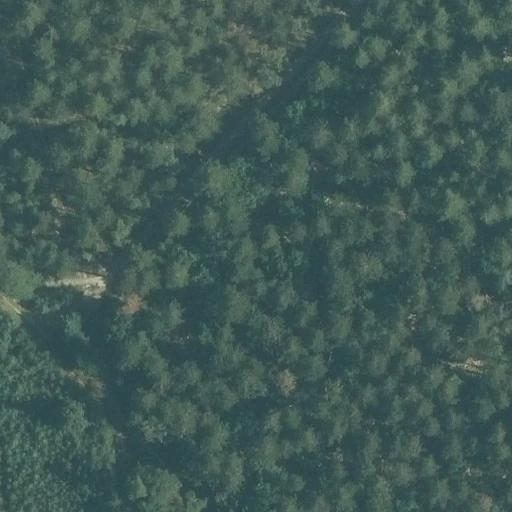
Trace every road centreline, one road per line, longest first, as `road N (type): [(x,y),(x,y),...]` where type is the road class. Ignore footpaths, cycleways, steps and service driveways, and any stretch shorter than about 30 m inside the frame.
road 1 (track): [(359,0),(89,292)]
road 2 (track): [(89,292),(2,0)]
road 3 (track): [(28,318),(206,511)]
road 4 (track): [(126,511),(89,292)]
